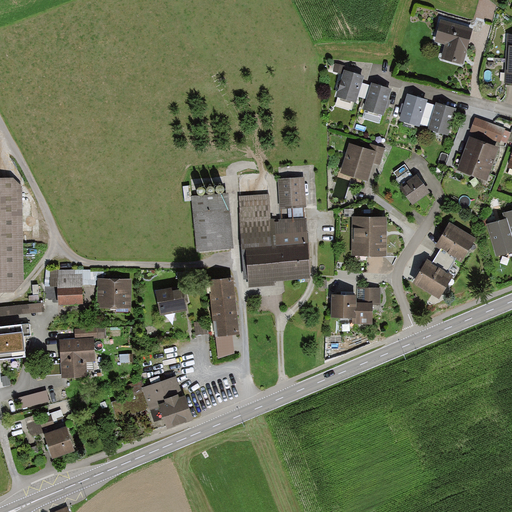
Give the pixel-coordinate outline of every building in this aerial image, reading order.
[(442,60),(459,66),(470,30),(442,22),(436,41),(446,44),(442,60)] [(338,97),(353,102),(361,77),(346,73),(338,97)] [(380,114),(389,90),(374,85),(366,109),(380,114)] [(425,100),(407,95),(400,121),(418,126),(425,100)] [(453,110),(436,104),(428,129),(445,135),(453,110)] [(505,129),(476,118),(470,132),(500,144),(501,142),(506,144),(510,134),(504,131),(505,129)] [(500,148),(470,137),(457,171),(487,182),(500,148)] [(349,145),(341,172),(368,180),(373,163),(379,165),(384,149),(371,145),(369,151),(349,145)] [(401,188),(413,205),(429,194),(417,176),(414,178),(404,165),(395,172),(399,178),(398,179),(403,186),(401,188)] [(0,293),(13,293),(24,282),(21,186),(12,179),(0,179),(0,293)] [(278,180),(279,208),(305,206),(303,179),(278,180)] [(233,247),(228,194),(192,197),(198,251),(233,247)] [(274,280),(311,278),(307,219),(268,221),(267,197),(241,199),(247,278),(250,278),(250,286),(275,285),(274,280)] [(388,218),(353,218),(353,257),(388,257),(388,218)] [(511,238),(506,219),(487,225),(496,257),(511,252),(511,238)] [(450,222),(436,245),(442,248),(458,257),(462,261),(476,238),(450,222)] [(432,263),(448,273),(458,257),(442,248),(432,263)] [(414,283),(440,300),(454,277),(448,273),(432,263),(428,261),(414,283)] [(50,304),(79,304),(78,270),(49,270),(50,304)] [(210,295),(212,317),(238,314),(234,280),(211,283),(213,295),(210,295)] [(127,281),(97,281),(98,308),(128,307),(127,281)] [(160,315),(185,311),(184,303),(186,303),(184,288),(157,292),(160,315)] [(378,289),(364,289),(363,304),(370,304),(378,305),(378,289)] [(355,297),(332,296),(331,318),(354,319),(354,324),(370,324),(370,304),(363,304),(354,304),(355,297)] [(40,304),(0,307),(0,361),(26,359),(24,337),(31,337),(29,325),(0,327),(0,318),(41,314),(40,304)] [(212,317),(218,358),(235,352),(233,336),(241,335),(238,314),(212,317)] [(206,322),(194,323),(195,335),(207,333),(206,322)] [(75,339),(60,339),(62,379),(88,377),(88,371),(94,370),(94,363),(96,363),(95,339),(106,338),(105,328),(75,330),(75,339)] [(176,375),(144,387),(142,381),(114,392),(124,418),(148,409),(156,429),(165,426),(168,430),(193,420),(176,375)] [(10,376),(2,378),(3,387),(11,386),(10,376)] [(19,394),(20,407),(51,402),(49,390),(19,394)] [(50,416),(27,424),(32,437),(43,433),(44,437),(57,432),(50,416)] [(75,451),(66,428),(57,432),(44,437),(53,460),(75,451)]
